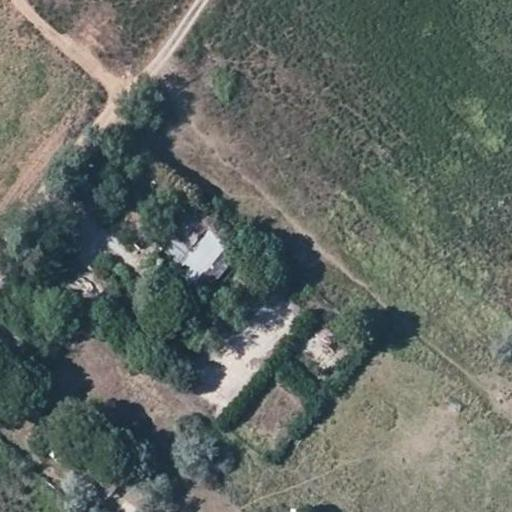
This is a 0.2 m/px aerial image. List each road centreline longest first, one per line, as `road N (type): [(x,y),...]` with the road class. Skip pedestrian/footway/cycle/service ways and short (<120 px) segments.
road 1 (track): [(0,272),(129,89)]
road 2 (track): [(19,0),(129,89)]
